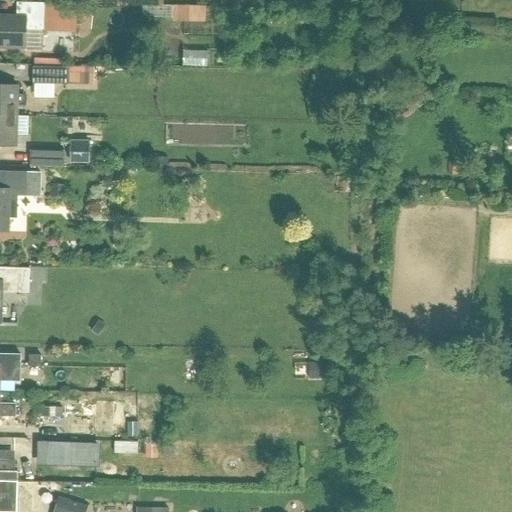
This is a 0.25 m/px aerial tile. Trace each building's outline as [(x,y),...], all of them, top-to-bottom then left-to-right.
[(61,27),(62,5),(44,4),(18,4),(17,17),(0,17),(0,47),(25,48),(26,29),(44,30),(44,27),(61,27)] [(168,4),(167,20),(201,20),(202,4),(168,4)] [(492,32),(492,17),(455,17),(455,32),(492,32)] [(178,50),(178,65),(207,65),(207,50),(178,50)] [(67,85),(67,68),(33,67),(33,84),(67,85)] [(0,117),(16,118),(16,105),(26,105),(26,96),(17,96),(17,87),(0,86),(0,117)] [(0,145),(15,146),(16,118),(0,117),(0,145)] [(88,163),(88,140),(70,140),(70,163),(88,163)] [(64,168),(65,151),(31,150),(31,167),(64,168)] [(40,197),(41,174),(7,173),(6,191),(0,190),(0,231),(8,232),(8,218),(16,218),(17,196),(40,197)] [(0,323),(1,324),(2,293),(29,293),(30,270),(0,268),(0,323)] [(0,381),(20,382),(21,355),(0,354),(0,381)] [(29,368),(41,368),(41,356),(29,356),(29,368)] [(89,427),(120,428),(120,400),(89,400),(89,427)] [(0,404),(0,415),(15,416),(15,405),(0,404)] [(55,407),(43,407),(43,416),(55,416),(55,407)] [(69,410),(69,434),(87,434),(87,410),(69,410)] [(139,438),(140,423),(126,422),(126,438),(139,438)] [(138,442),(115,442),(115,453),(138,454),(138,442)] [(57,443),(57,463),(97,464),(97,444),(57,443)] [(159,445),(147,445),(147,458),(159,458),(159,445)] [(0,462),(0,481),(19,482),(19,474),(14,473),(14,463),(0,462)] [(0,481),(0,511),(17,511),(19,482),(0,481)] [(57,497),(53,511),(84,511),(87,505),(57,497)]
